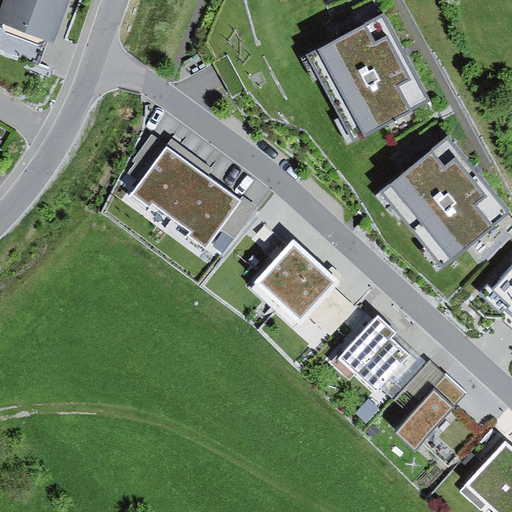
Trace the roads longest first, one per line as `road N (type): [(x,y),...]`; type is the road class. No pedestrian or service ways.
road 1 (residential): [(94,59),(145,82),(276,180),(511,398)]
road 2 (track): [(336,511),(158,419),(85,406),(0,416)]
